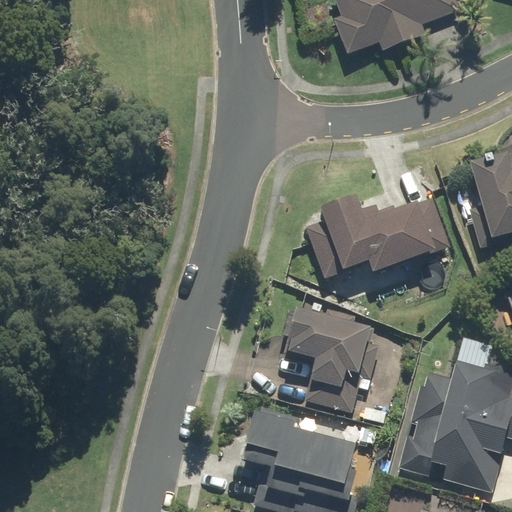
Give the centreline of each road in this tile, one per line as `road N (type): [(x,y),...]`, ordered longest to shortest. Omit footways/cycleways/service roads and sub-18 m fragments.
road 1 (residential): [(245,121),(146,511)]
road 2 (residential): [(245,121),(396,121),(511,73)]
road 3 (residential): [(233,0),(245,121)]
